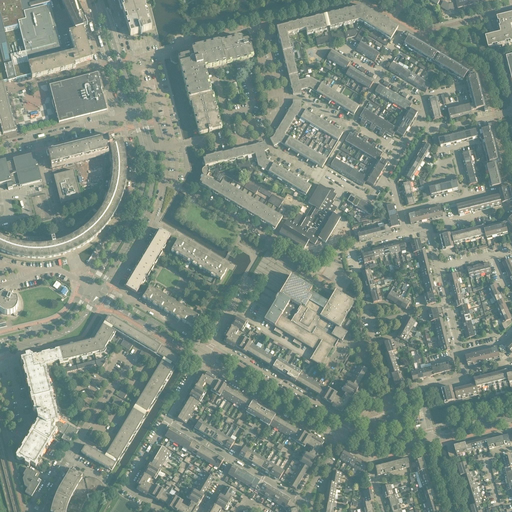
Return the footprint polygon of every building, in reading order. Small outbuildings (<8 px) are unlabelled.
[(0,0),(0,123),(0,124),(1,126),(2,132),(3,135),(4,135),(8,134),(10,133),(16,132),(15,131),(14,124),(11,115),(10,109),(8,101),(4,88),(3,83),(8,82),(8,83),(9,83),(9,81),(5,67),(6,66),(6,67),(7,67),(7,68),(8,68),(9,68),(10,68),(10,67),(10,66),(11,66),(10,65),(12,65),(15,80),(16,81),(16,80),(31,76),(28,64),(27,58),(27,57),(61,49),(60,48),(57,34),(57,33),(56,30),(56,29),(55,28),(54,22),(54,21),(53,20),(53,19),(53,18),(50,7),(48,0),(0,0)] [(60,0),(62,3),(61,3),(64,10),(65,9),(68,14),(71,21),(73,26),(74,28),(73,28),(73,30),(70,31),(71,33),(82,30),(83,29),(82,29),(87,26),(85,22),(82,18),(79,11),(73,0),(60,0)] [(117,0),(119,5),(121,4),(125,18),(126,18),(127,22),(126,22),(130,36),(138,33),(137,28),(138,28),(140,34),(141,34),(142,34),(142,33),(140,27),(141,27),(143,32),(151,30),(149,23),(147,23),(147,21),(149,20),(147,16),(146,16),(145,12),(146,12),(142,0),(117,0)] [(428,0),(438,5),(440,1),(443,2),(440,7),(448,12),(455,10),(453,5),(457,5),(458,9),(479,4),(477,0),(481,0),(481,1),(485,0),(428,0)] [(358,7),(347,10),(346,10),(349,23),(359,21),(362,6),(358,7)] [(365,8),(362,6),(359,21),(360,21),(370,27),(376,15),(364,8),(365,8)] [(343,11),(334,13),(330,14),(326,15),(330,28),(349,23),(346,10),(343,11)] [(499,27),(500,31),(511,28),(511,26),(511,25),(511,20),(510,14),(497,17),(498,22),(499,22),(501,26),(499,27)] [(388,22),(389,22),(388,21),(387,20),(386,20),(385,21),(376,15),(370,27),(391,40),(398,28),(388,22)] [(322,16),(319,17),(315,18),(306,21),(305,20),(303,21),(305,30),(307,34),(326,29),(322,16)] [(296,23),(292,24),(292,23),(288,24),(288,25),(285,26),(287,34),(305,30),(303,21),(301,21),(302,22),(298,22),(295,22),(296,23)] [(288,37),(287,34),(285,26),(276,28),(279,39),(278,39),(279,42),(280,41),(282,52),(291,50),(288,37)] [(511,28),(500,31),(501,33),(499,34),(502,45),(506,44),(506,43),(510,41),(511,43),(511,42),(511,28)] [(356,29),(345,32),(346,39),(355,37),(357,34),(356,29)] [(362,29),(360,30),(376,39),(377,38),(362,29)] [(82,30),(71,33),(68,34),(69,37),(74,53),(32,64),(28,64),(31,76),(32,79),(75,68),(75,65),(92,60),(82,30)] [(360,31),(355,39),(360,42),(365,34),(360,31)] [(342,32),(331,35),(333,42),(344,39),(342,32)] [(468,70),(443,55),(409,35),(408,34),(405,33),(404,35),(408,37),(403,44),(408,47),(407,49),(412,52),(413,50),(417,53),(416,54),(422,57),(422,56),(427,58),(426,60),(434,65),(435,63),(439,66),(438,67),(443,70),(444,69),(448,71),(447,73),(452,76),(453,74),(457,77),(457,78),(462,81),(468,70)] [(486,37),(489,48),(493,47),(493,46),(497,45),(498,46),(502,45),(499,34),(494,35),(494,34),(491,35),(491,36),(486,37)] [(316,39),(317,46),(329,43),(327,36),(316,39)] [(220,126),(212,94),(211,94),(205,73),(205,69),(251,58),(250,56),(253,56),(251,47),(252,47),(251,40),(250,41),(249,37),(248,37),(238,39),(238,37),(191,49),(191,50),(190,50),(189,52),(187,51),(182,52),(181,54),(177,51),(172,53),(170,57),(171,62),(175,64),(180,63),(191,107),(192,107),(198,132),(200,131),(200,134),(209,132),(209,133),(210,134),(212,134),(211,132),(220,130),(219,126),(220,126)] [(377,38),(376,40),(387,46),(388,44),(384,42),(377,38)] [(356,50),(360,53),(365,45),(360,42),(356,50)] [(365,45),(360,53),(365,56),(370,48),(365,45)] [(370,48),(365,56),(370,59),(375,51),(370,48)] [(297,74),(291,50),(282,52),(285,63),(284,63),(285,66),(286,65),(288,76),(297,74)] [(327,59),(331,61),(336,54),(331,51),(327,59)] [(375,51),(370,59),(375,62),(379,54),(375,51)] [(341,56),(336,54),(331,61),(336,64),(341,56)] [(345,59),(341,56),(336,64),(341,67),(345,59)] [(350,62),(345,59),(341,67),(346,70),(350,62)] [(388,70),(393,73),(397,65),(395,63),(396,62),(394,61),(394,60),(388,70)] [(397,65),(393,73),(397,75),(402,68),(397,65)] [(345,75),(350,78),(355,70),(350,67),(345,75)] [(402,68),(397,75),(402,78),(407,70),(402,68)] [(360,73),(355,70),(350,78),(355,81),(360,73)] [(407,70),(402,78),(407,81),(411,73),(407,70)] [(364,76),(360,73),(355,81),(360,84),(364,76)] [(411,73),(407,81),(411,84),(416,76),(411,73)] [(97,74),(50,86),(53,99),(52,100),(52,101),(52,103),(52,105),(53,107),(54,109),(54,110),(55,110),(56,111),(59,123),(107,111),(103,96),(102,96),(100,90),(101,89),(97,74)] [(301,90),(299,81),(297,74),(288,76),(291,87),(290,87),(291,89),(292,89),(293,93),(293,95),(301,95),(301,90)] [(472,104),(470,105),(469,105),(470,109),(470,111),(471,111),(483,108),(484,109),(484,112),(487,111),(486,108),(484,98),(482,89),(480,83),(479,78),(478,75),(466,78),(467,84),(469,83),(470,88),(468,89),(470,94),(471,94),(473,99),(471,99),(472,104)] [(369,78),(364,76),(360,84),(364,86),(369,78)] [(416,76),(411,84),(416,87),(421,79),(416,76)] [(311,78),(299,81),(301,90),(309,88),(316,93),(321,85),(311,78)] [(374,81),(369,78),(364,86),(369,89),(374,81)] [(421,79),(416,87),(421,89),(425,81),(421,79)] [(425,81),(421,89),(425,92),(430,84),(425,81)] [(374,92),(379,95),(384,87),(379,84),(374,92)] [(321,85),(316,93),(325,98),(330,90),(321,85)] [(389,90),(384,87),(379,95),(384,98),(389,90)] [(330,90),(325,98),(335,104),(340,95),(330,90)] [(393,93),(389,90),(384,98),(388,101),(393,93)] [(398,96),(393,93),(388,101),(393,104),(398,96)] [(340,95),(335,104),(344,109),(349,101),(340,95)] [(402,98),(398,96),(393,104),(398,106),(402,98)] [(407,101),(402,98),(398,106),(402,109),(407,101)] [(288,112),(282,121),(290,126),(296,117),(300,119),(305,111),(301,108),(301,101),(292,101),(292,105),(289,109),(288,111),(288,112)] [(349,101),(344,109),(354,115),(359,107),(349,101)] [(407,101),(402,109),(406,111),(407,112),(408,111),(409,109),(409,108),(410,108),(412,104),(411,103),(407,101)] [(409,109),(410,108),(409,108),(409,109),(408,111),(407,112),(406,113),(411,116),(414,118),(417,113),(409,109)] [(366,121),(369,123),(374,115),(364,109),(359,117),(362,119),(360,123),(364,126),(366,121)] [(453,109),(447,111),(447,110),(445,111),(446,117),(449,116),(450,120),(455,118),(453,109)] [(315,117),(305,111),(300,119),(310,125),(315,117)] [(411,116),(406,113),(403,118),(411,123),(414,118),(411,116)] [(383,121),(374,115),(369,123),(371,125),(369,129),(373,131),(375,127),(378,129),(383,121)] [(310,125),(300,119),(296,117),(290,126),(285,135),(289,138),(299,143),(308,149),(318,155),(327,160),(334,147),(337,143),(338,142),(329,136),(319,131),(310,125)] [(324,122),(315,117),(310,125),(319,131),(324,122)] [(411,123),(403,118),(401,123),(408,128),(411,123)] [(280,143),(284,146),(289,138),(285,135),(290,126),(282,121),(277,131),(276,130),(275,132),(276,133),(273,138),(270,139),(274,147),(280,143)] [(392,126),(383,121),(378,129),(381,130),(378,134),(382,137),(385,133),(387,134),(392,126)] [(334,128),(324,122),(319,131),(329,136),(334,128)] [(408,128),(401,123),(398,127),(406,132),(408,128)] [(488,128),(477,131),(476,131),(475,132),(476,134),(477,137),(478,137),(480,137),(482,142),(483,141),(484,146),(483,147),(484,152),(486,152),(487,157),(485,157),(488,166),(486,166),(487,171),(485,172),(487,178),(489,177),(490,182),(488,182),(489,188),(503,185),(503,184),(506,184),(506,181),(502,182),(501,182),(497,164),(500,163),(496,147),(491,128),(490,123),(487,124),(488,128)] [(396,128),(392,126),(387,134),(390,136),(391,136),(392,137),(393,136),(394,133),(395,132),(396,130),(397,129),(396,128)] [(406,132),(398,127),(397,129),(396,130),(395,132),(394,133),(395,132),(403,137),(406,132)] [(343,133),(334,128),(329,136),(338,142),(343,133)] [(345,142),(354,148),(359,140),(356,138),(359,134),(355,131),(352,136),(349,134),(345,142)] [(64,163),(108,152),(108,150),(110,149),(110,151),(111,151),(112,153),(111,154),(112,164),(109,164),(110,167),(113,167),(112,177),(109,177),(109,180),(112,180),(110,190),(107,189),(106,192),(109,193),(108,196),(107,198),(118,203),(119,201),(120,197),(121,194),(123,188),(124,182),(124,179),(125,173),(125,167),(125,164),(124,157),(123,151),(122,148),(120,142),(114,144),(113,139),(114,139),(113,136),(107,138),(108,139),(105,140),(48,154),(52,170),(65,167),(64,163)] [(362,141),(359,140),(354,148),(363,153),(368,145),(366,144),(368,139),(364,137),(362,141)] [(299,143),(289,138),(284,146),(294,152),(299,143)] [(268,150),(264,142),(263,143),(259,144),(256,144),(256,145),(245,148),(247,156),(255,154),(264,152),(268,150)] [(308,149),(299,143),(294,152),(303,157),(308,149)] [(371,147),(368,145),(363,153),(373,159),(377,151),(375,149),(377,145),(373,143),(371,147)] [(423,143),(420,148),(428,153),(429,150),(431,151),(432,149),(423,143)] [(247,156),(245,148),(235,150),(232,150),(232,151),(221,154),(223,162),(247,156)] [(420,148),(417,152),(425,157),(428,153),(420,148)] [(318,155),(308,149),(303,157),(313,163),(318,155)] [(377,151),(373,159),(376,161),(377,161),(378,160),(379,159),(379,158),(380,157),(382,154),(381,153),(377,151)] [(273,164),(266,160),(264,152),(255,154),(258,166),(268,172),(273,164)] [(417,152),(414,157),(422,162),(425,157),(417,152)] [(0,186),(7,185),(8,190),(12,189),(42,182),(35,154),(0,163),(0,186)] [(223,162),(221,154),(216,155),(216,154),(213,155),(213,156),(203,158),(205,167),(208,166),(223,162)] [(327,160),(318,155),(313,163),(322,168),(327,160)] [(380,158),(380,157),(379,158),(379,159),(378,160),(377,161),(376,163),(381,166),(384,168),(387,163),(380,158)] [(414,157),(411,162),(419,166),(422,162),(414,157)] [(330,167),(335,170),(339,162),(334,159),(330,167)] [(239,171),(250,168),(249,162),(238,164),(239,171)] [(339,162),(335,170),(339,173),(344,165),(339,162)] [(411,162),(409,166),(417,171),(419,166),(411,162)] [(381,166),(376,163),(374,168),(379,171),(382,172),(384,168),(381,166)] [(278,178),(283,170),(273,164),(268,172),(278,178)] [(344,165),(339,173),(344,175),(349,167),(344,165)] [(409,166),(406,171),(414,176),(417,171),(409,166)] [(349,167),(344,175),(348,178),(353,170),(349,167)] [(379,171),(374,168),(371,172),(376,175),(379,177),(382,172),(379,171)] [(354,169),(353,170),(348,178),(353,181),(358,173),(355,171),(356,170),(354,169)] [(287,184),(292,176),(283,170),(278,178),(287,184)] [(81,199),(74,171),(54,176),(61,204),(81,199)] [(411,181),(414,176),(406,171),(403,176),(411,181)] [(231,180),(234,176),(227,172),(220,174),(217,179),(220,181),(222,177),(226,176),(231,180)] [(376,175),(371,172),(368,177),(373,180),(376,182),(379,177),(376,175)] [(358,173),(353,181),(358,184),(362,176),(358,173)] [(220,186),(206,178),(203,176),(199,184),(208,190),(210,192),(211,191),(215,194),(220,186)] [(243,187),(245,183),(234,176),(232,180),(243,187)] [(297,190),(302,181),(292,176),(287,184),(297,190)] [(366,178),(362,176),(358,184),(361,186),(363,187),(365,183),(364,183),(365,181),(366,180),(367,178),(366,178)] [(373,180),(368,177),(367,179),(367,178),(366,180),(365,181),(364,183),(365,183),(365,182),(373,187),(376,182),(373,180)] [(255,194),(260,187),(248,180),(244,187),(255,194)] [(306,195),(311,187),(302,181),(297,190),(306,195)] [(227,201),(234,189),(222,182),(220,186),(215,194),(227,201)] [(336,195),(333,193),(335,191),(331,188),(329,191),(325,188),(319,185),(308,203),(312,206),(305,218),(298,214),(292,223),(287,220),(279,234),(304,249),(306,245),(310,247),(312,246),(313,245),(315,244),(317,245),(319,245),(321,241),(325,243),(340,218),(333,214),(337,208),(332,205),(334,202),(333,201),(336,195)] [(498,196),(477,201),(456,206),(458,215),(500,204),(499,200),(500,199),(501,199),(502,203),(509,202),(509,201),(511,200),(511,199),(511,200),(508,188),(508,187),(498,190),(499,194),(498,194),(498,195),(498,196)] [(269,198),(271,194),(260,188),(258,191),(269,198)] [(239,208),(246,197),(234,189),(227,201),(239,208)] [(347,202),(351,205),(356,197),(351,194),(347,202)] [(279,208),(283,201),(272,195),(268,202),(279,208)] [(251,215),(258,204),(246,197),(239,208),(251,215)] [(361,200),(356,197),(351,205),(356,207),(361,200)] [(73,250),(78,247),(83,244),(86,243),(91,239),(96,235),(98,233),(102,228),(106,224),(108,221),(111,216),(114,211),(116,208),(118,204),(118,203),(107,198),(106,199),(105,203),(102,201),(101,204),(103,205),(101,210),(98,214),(96,212),(94,214),(96,216),(93,220),(90,224),(87,222),(85,224),(84,223),(77,229),(77,230),(75,231),(74,230),(70,233),(72,237),(68,239),(65,240),(61,242),(59,237),(54,239),(52,239),(47,240),(42,241),(42,245),(39,245),(34,245),(29,245),(26,245),(21,244),(16,243),(17,240),(14,239),(13,242),(8,240),(4,238),(5,235),(2,234),(1,237),(0,236),(0,249),(4,251),(10,253),(13,254),(18,256),(24,257),(34,258),(41,258),(49,257),(55,256),(64,253),(73,250)] [(365,202),(361,200),(356,207),(361,210),(365,202)] [(370,205),(365,202),(361,210),(365,213),(370,205)] [(263,223),(270,211),(258,204),(251,215),(263,223)] [(375,208),(370,205),(365,213),(370,216),(375,208)] [(275,230),(282,218),(270,211),(263,223),(275,230)] [(454,244),(486,237),(487,239),(487,238),(490,238),(508,233),(505,224),(484,229),(483,226),(472,228),(473,230),(463,232),(463,231),(452,234),(453,240),(452,240),(450,234),(440,237),(443,249),(446,249),(446,250),(454,248),(452,243),(454,243),(454,244)] [(160,230),(153,241),(164,248),(166,243),(165,243),(167,241),(170,236),(160,230)] [(187,246),(182,243),(179,242),(180,241),(178,240),(178,241),(177,240),(171,251),(183,258),(189,248),(189,247),(188,246),(187,246)] [(413,253),(416,253),(422,251),(421,247),(422,247),(420,242),(420,243),(419,240),(410,242),(413,253)] [(164,248),(153,241),(143,259),(153,265),(164,248)] [(399,242),(398,242),(400,252),(406,251),(405,248),(407,247),(406,243),(404,244),(403,242),(400,243),(399,242)] [(199,253),(194,250),(191,249),(191,248),(190,247),(190,248),(189,248),(183,258),(194,265),(201,254),(200,254),(201,254),(199,253)] [(362,255),(364,264),(375,261),(374,258),(374,259),(372,252),(372,253),(369,253),(364,254),(364,255),(362,255)] [(211,261),(208,259),(203,256),(203,255),(201,254),(201,255),(201,254),(194,265),(207,272),(213,262),(213,261),(212,260),(211,261)] [(153,265),(143,259),(133,276),(143,282),(153,265)] [(503,263),(505,268),(511,265),(511,262),(511,260),(503,263)] [(226,270),(215,263),(216,263),(214,262),(213,262),(207,272),(220,280),(222,277),(223,277),(225,274),(224,274),(226,270)] [(492,275),(489,263),(483,265),(486,273),(486,276),(492,275)] [(478,266),(473,267),(475,276),(476,279),(481,278),(480,275),(478,266)] [(362,277),(362,278),(372,276),(370,270),(361,273),(362,276),(362,277)] [(133,276),(129,282),(126,287),(136,294),(139,289),(138,288),(139,286),(140,287),(143,282),(133,276)] [(339,328),(347,314),(355,302),(335,291),(328,303),(315,295),(315,294),(314,293),(313,293),(313,294),(310,292),(312,288),(291,276),(279,295),(278,295),(277,296),(276,297),(276,298),(275,299),(275,300),(275,301),(264,321),(276,328),(274,331),(281,336),(283,332),(295,339),(293,343),(300,347),(302,344),(312,350),(313,348),(316,350),(310,360),(321,366),(322,365),(325,367),(330,360),(326,358),(337,339),(340,340),(339,342),(341,343),(347,332),(339,328)] [(499,290),(496,285),(488,288),(491,293),(499,290)] [(159,293),(151,288),(152,288),(150,287),(150,288),(149,287),(143,298),(155,305),(161,294),(161,293),(160,293),(159,293)] [(370,293),(371,296),(370,297),(371,301),(372,301),(373,303),(382,301),(379,290),(376,291),(370,293)] [(499,290),(491,293),(493,298),(501,295),(499,290)] [(389,301),(391,302),(396,294),(391,291),(386,299),(390,301),(389,301)] [(7,301),(5,295),(2,296),(0,297),(0,312),(1,313),(4,315),(7,315),(10,315),(13,314),(15,317),(18,314),(20,310),(21,306),(21,302),(19,298),(16,294),(14,297),(12,296),(13,296),(10,294),(8,301),(7,301)] [(162,294),(161,294),(155,305),(166,312),(173,301),(172,301),(173,300),(171,300),(163,295),(162,294)] [(396,294),(391,302),(392,303),(393,302),(396,304),(400,296),(396,294)] [(501,295),(493,298),(495,303),(503,300),(501,295)] [(400,296),(396,304),(399,306),(399,307),(400,308),(405,299),(400,296)] [(410,302),(405,299),(400,308),(402,308),(407,311),(409,308),(407,306),(410,302)] [(503,300),(495,303),(497,308),(505,305),(503,300)] [(180,306),(177,304),(175,302),(173,301),(166,312),(178,319),(184,308),(182,306),(180,305),(180,306)] [(505,305),(497,308),(499,313),(507,310),(505,305)] [(187,310),(184,308),(178,319),(192,327),(194,323),(195,324),(197,321),(196,321),(198,317),(189,311),(189,310),(187,309),(187,310)] [(507,310),(499,313),(501,318),(510,314),(507,310)] [(510,314),(501,318),(504,323),(502,324),(504,328),(505,330),(511,323),(511,322),(511,320),(510,314)] [(129,328),(109,315),(104,323),(125,336),(129,328)] [(233,348),(235,345),(236,346),(237,347),(241,349),(241,350),(245,353),(246,352),(251,344),(242,338),(241,340),(240,339),(239,339),(235,336),(237,332),(238,331),(239,330),(241,331),(244,327),(247,322),(237,316),(234,321),(235,322),(232,327),(231,328),(229,327),(223,336),(227,338),(225,343),(233,348)] [(412,317),(409,316),(406,321),(405,320),(404,322),(413,327),(415,322),(411,319),(412,317)] [(404,324),(403,325),(402,327),(410,332),(413,327),(404,322),(403,324),(404,324)] [(103,325),(94,340),(103,352),(105,349),(114,332),(103,325)] [(402,327),(401,330),(400,330),(399,331),(407,336),(410,332),(402,327)] [(132,329),(129,328),(125,336),(139,344),(144,336),(135,331),(135,330),(133,329),(132,329)] [(399,333),(398,334),(397,337),(405,341),(407,336),(399,331),(398,333),(399,333)] [(144,337),(144,336),(139,344),(140,344),(154,353),(159,345),(156,344),(156,343),(154,342),(144,337)] [(103,352),(94,340),(83,343),(86,356),(100,352),(100,353),(103,352)] [(123,340),(120,345),(129,351),(132,346),(123,340)] [(392,340),(384,343),(384,345),(384,346),(385,350),(386,350),(387,353),(393,352),(396,351),(392,340)] [(59,349),(62,362),(86,356),(83,343),(73,345),(69,345),(70,346),(59,349)] [(246,352),(251,355),(256,346),(251,344),(246,352)] [(179,358),(159,345),(154,353),(175,365),(179,358)] [(256,346),(251,355),(255,357),(260,349),(256,346)] [(59,422),(55,404),(54,404),(53,399),(54,399),(51,390),(50,391),(49,385),(50,385),(48,377),(47,377),(46,372),(47,372),(45,365),(59,361),(60,364),(63,363),(62,362),(59,349),(55,350),(55,351),(50,352),(50,351),(41,353),(42,354),(36,356),(36,355),(32,356),(32,357),(30,357),(30,354),(25,355),(26,358),(21,359),(22,364),(23,364),(24,369),(23,369),(25,377),(26,377),(27,382),(29,391),(30,390),(31,396),(30,396),(32,404),(33,404),(34,406),(32,407),(32,409),(33,409),(34,414),(36,413),(38,420),(36,423),(34,424),(33,427),(33,428),(29,436),(27,436),(25,439),(26,440),(21,447),(20,448),(18,451),(19,452),(16,457),(17,459),(16,459),(19,461),(20,461),(21,460),(22,461),(22,460),(27,462),(25,464),(29,467),(30,464),(35,467),(38,463),(39,463),(41,460),(41,459),(45,452),(57,431),(63,435),(61,439),(67,442),(68,443),(69,442),(70,442),(73,436),(75,437),(78,431),(66,423),(65,425),(59,422)] [(260,349),(255,357),(259,360),(264,351),(260,349)] [(156,360),(141,351),(138,356),(152,365),(156,360)] [(264,351),(259,360),(264,362),(269,354),(264,351)] [(384,354),(385,357),(385,358),(385,360),(395,357),(393,352),(387,353),(384,354)] [(269,354),(264,362),(268,365),(273,357),(269,354)] [(268,365),(273,368),(278,359),(273,357),(268,365)] [(105,363),(104,359),(95,361),(96,365),(102,368),(105,363)] [(301,373),(289,366),(288,366),(278,359),(273,368),(272,369),(277,372),(277,371),(283,374),(284,375),(283,376),(286,378),(287,376),(291,379),(290,380),(295,383),(296,381),(301,373)] [(96,365),(94,361),(77,365),(78,370),(96,365)] [(162,361),(152,377),(164,384),(174,367),(162,361)] [(396,362),(388,365),(389,368),(388,368),(388,370),(398,367),(396,362)] [(367,370),(359,365),(356,370),(364,375),(367,370)] [(364,375),(356,370),(353,374),(362,379),(364,375)] [(455,390),(455,393),(457,399),(478,394),(477,389),(509,381),(509,383),(511,382),(511,372),(507,374),(506,370),(495,373),(495,374),(490,375),(485,377),(485,375),(474,378),(476,385),(455,390)] [(399,372),(391,375),(392,378),(391,379),(393,383),(394,385),(403,383),(399,372)] [(216,382),(217,379),(216,379),(207,373),(204,377),(200,375),(195,384),(197,385),(196,387),(193,392),(192,391),(189,396),(190,397),(199,402),(205,392),(206,391),(203,389),(206,385),(211,388),(212,388),(211,390),(220,396),(225,387),(226,386),(221,383),(220,384),(216,382)] [(296,381),(300,384),(305,376),(301,373),(296,381)] [(362,379),(353,374),(351,378),(359,383),(362,379)] [(305,376),(300,384),(304,387),(309,378),(305,376)] [(152,377),(145,389),(156,396),(164,384),(152,377)] [(309,378),(304,387),(309,389),(314,381),(309,378)] [(359,383),(351,378),(348,383),(356,388),(359,383)] [(314,381),(309,389),(313,392),(318,384),(314,381)] [(348,383),(343,392),(351,397),(354,393),(355,393),(358,389),(356,388),(348,383)] [(318,384),(313,392),(317,395),(322,386),(318,384)] [(317,395),(322,397),(327,389),(322,386),(317,395)] [(129,391),(122,387),(117,396),(123,400),(129,391)] [(229,390),(225,387),(220,396),(224,398),(229,390)] [(442,389),(442,390),(445,402),(448,401),(448,402),(455,400),(452,387),(442,389)] [(146,413),(156,396),(145,389),(135,406),(146,413)] [(336,394),(327,389),(322,397),(321,399),(326,401),(327,400),(331,403),(336,394)] [(229,390),(224,398),(229,401),(234,393),(229,390)] [(234,393),(229,401),(233,404),(238,395),(234,393)] [(238,395),(233,404),(238,406),(243,398),(238,395)] [(347,410),(352,401),(344,396),(341,400),(337,397),(332,407),(340,412),(343,408),(347,410)] [(190,397),(189,400),(188,401),(196,406),(199,402),(190,397)] [(122,402),(115,398),(110,406),(117,410),(122,402)] [(243,398),(238,406),(242,409),(247,401),(243,398)] [(188,401),(185,406),(194,411),(196,406),(188,401)] [(247,401),(242,409),(246,412),(251,403),(247,401)] [(257,405),(252,402),(251,403),(246,412),(260,419),(269,425),(274,417),(275,416),(270,413),(270,414),(264,411),(263,410),(264,409),(261,407),(260,408),(256,406),(257,405)] [(185,406),(184,409),(183,410),(191,415),(194,411),(185,406)] [(133,409),(123,426),(134,433),(144,416),(133,409)] [(183,410),(180,414),(188,419),(191,415),(183,410)] [(180,414),(178,417),(177,419),(186,424),(188,419),(180,414)] [(279,420),(274,417),(269,425),(274,428),(279,420)] [(204,423),(199,420),(196,425),(194,429),(199,432),(201,428),(204,423)] [(283,422),(279,420),(274,428),(278,431),(283,422)] [(287,425),(283,422),(278,431),(283,433),(287,425)] [(204,423),(201,428),(199,432),(203,434),(208,426),(204,423)] [(170,440),(172,435),(175,431),(170,429),(171,427),(168,425),(164,431),(167,433),(165,437),(170,440)] [(292,427),(287,425),(283,433),(287,436),(292,427)] [(123,426),(116,438),(127,445),(134,433),(123,426)] [(212,428),(208,426),(203,434),(207,437),(210,433),(212,428)] [(296,430),(292,427),(287,436),(291,439),(296,430)] [(212,428),(210,433),(207,437),(212,439),(214,435),(217,431),(212,428)] [(296,430),(291,439),(296,441),(301,433),(296,430)] [(175,431),(172,435),(170,440),(174,442),(177,438),(179,434),(175,431)] [(217,431),(214,435),(212,439),(216,442),(218,438),(221,434),(217,431)] [(301,433),(296,441),(305,447),(310,438),(306,435),(306,434),(301,431),(301,433)] [(179,434),(177,438),(174,442),(178,445),(181,441),(183,436),(179,434)] [(221,434),(218,438),(216,442),(220,445),(225,436),(221,434)] [(91,436),(88,441),(102,449),(105,444),(91,436)] [(183,436),(181,441),(178,445),(183,448),(188,439),(183,436)] [(230,439),(225,436),(220,445),(225,447),(227,443),(230,439)] [(314,437),(308,446),(312,448),(310,453),(318,458),(322,451),(319,449),(321,447),(320,446),(322,442),(314,437)] [(117,461),(127,445),(116,438),(106,455),(117,461)] [(192,442),(188,439),(183,448),(187,450),(192,442)] [(230,439),(227,443),(225,447),(229,450),(232,446),(234,442),(230,439)] [(197,445),(192,442),(187,450),(192,453),(194,449),(197,445)] [(457,445),(454,446),(457,455),(467,452),(465,443),(462,444),(461,443),(457,445)] [(88,457),(91,459),(96,451),(85,445),(81,453),(86,456),(85,456),(88,458),(88,457)] [(197,445),(194,449),(192,453),(196,455),(201,447),(197,445)] [(162,447),(159,452),(167,457),(170,452),(162,447)] [(206,450),(201,447),(196,455),(201,458),(203,454),(206,450)] [(248,450),(244,447),(241,452),(239,456),(243,458),(248,450)] [(206,450),(203,454),(201,458),(205,461),(207,456),(210,452),(206,450)] [(253,453),(248,450),(243,458),(248,461),(253,453)] [(116,464),(96,451),(91,459),(111,471),(116,464)] [(347,453),(343,451),(339,459),(344,462),(349,454),(347,453)] [(159,452),(156,456),(165,461),(167,457),(159,452)] [(210,452),(207,456),(205,461),(209,463),(214,455),(210,452)] [(257,455),(253,453),(248,461),(252,464),(257,455)] [(314,459),(306,453),(300,463),(309,468),(310,469),(313,464),(312,463),(314,459)] [(350,454),(349,454),(344,462),(348,465),(353,457),(350,455),(350,454)] [(219,458),(214,455),(209,463),(214,466),(216,462),(219,458)] [(262,458),(257,455),(252,464),(257,466),(259,462),(262,458)] [(156,456),(154,460),(162,466),(165,461),(156,456)] [(356,459),(353,457),(348,465),(353,468),(358,459),(356,458),(356,459)] [(219,458),(216,462),(214,466),(218,469),(221,464),(223,460),(219,458)] [(262,458),(259,462),(257,466),(261,469),(266,461),(262,458)] [(403,459),(401,460),(403,469),(409,468),(408,463),(410,462),(409,458),(403,460),(403,459)] [(360,460),(358,459),(353,468),(358,470),(362,462),(359,460),(360,460)] [(423,459),(414,462),(417,472),(426,469),(425,466),(426,466),(424,461),(423,461),(423,459)] [(154,460),(151,465),(159,470),(162,466),(154,460)] [(270,463),(266,461),(261,469),(265,472),(270,463)] [(362,462),(358,470),(365,474),(366,471),(365,470),(368,464),(366,463),(365,464),(362,462)] [(469,473),(466,462),(457,465),(458,469),(458,470),(459,470),(461,476),(463,475),(469,473)] [(275,466),(270,463),(265,472),(270,474),(272,470),(275,466)] [(309,468),(300,463),(298,467),(306,472),(309,468)] [(153,487),(148,484),(151,479),(151,478),(154,479),(159,470),(151,465),(150,464),(147,469),(148,470),(145,474),(144,473),(144,474),(143,475),(142,475),(136,484),(140,486),(137,491),(146,496),(147,494),(148,495),(149,496),(150,494),(154,497),(153,498),(158,501),(159,500),(164,491),(155,486),(154,488),(153,487)] [(233,466),(230,470),(228,474),(232,477),(235,473),(237,469),(233,466)] [(275,466),(272,470),(270,474),(274,477),(279,469),(275,466)] [(306,472),(298,467),(295,471),(303,476),(306,472)] [(32,497),(41,481),(35,477),(37,474),(27,468),(23,475),(24,476),(23,479),(24,486),(28,488),(25,493),(32,497)] [(80,511),(82,507),(85,501),(73,494),(82,478),(82,477),(74,472),(75,471),(72,469),(71,469),(71,470),(59,490),(56,495),(54,501),(52,508),(50,511),(80,511)] [(237,469),(235,473),(232,477),(237,480),(239,475),(242,471),(237,469)] [(279,480),(284,471),(279,469),(274,477),(279,480)] [(337,470),(333,469),(332,475),(331,475),(331,477),(341,479),(342,473),(336,472),(337,470)] [(242,471),(239,475),(237,480),(241,482),(246,474),(242,471)] [(303,476),(295,471),(292,476),(301,481),(303,476)] [(473,477),(472,472),(469,473),(463,475),(465,479),(464,480),(473,477)] [(213,478),(205,473),(202,477),(210,482),(213,478)] [(250,477),(246,474),(241,482),(245,485),(250,477)] [(428,474),(419,477),(420,483),(429,480),(428,476),(429,476),(428,474)] [(301,481),(292,476),(290,480),(298,485),(301,481)] [(210,482),(202,477),(199,482),(208,487),(210,482)] [(255,479),(250,477),(245,485),(250,488),(255,479)] [(83,480),(82,478),(73,494),(85,501),(86,501),(88,501),(88,502),(91,501),(92,500),(93,499),(94,498),(94,497),(94,496),(94,495),(93,493),(103,491),(104,489),(103,487),(103,486),(102,485),(102,484),(101,484),(100,483),(100,482),(99,482),(98,481),(97,480),(96,480),(95,479),(94,479),(93,479),(92,478),(91,478),(90,478),(89,478),(87,479),(85,479),(83,480)] [(259,482),(255,479),(250,488),(254,490),(257,486),(259,482)] [(298,485),(290,480),(287,485),(295,490),(298,485)] [(208,487),(199,482),(197,486),(205,491),(208,487)] [(259,482),(257,486),(254,490),(259,493),(261,489),(264,485),(259,482)] [(477,488),(475,482),(466,485),(468,490),(467,490),(467,491),(477,488)] [(381,485),(382,487),(383,491),(382,491),(382,493),(392,490),(390,485),(385,486),(385,484),(381,485)] [(264,485),(261,489),(259,493),(263,496),(266,491),(268,487),(264,485)] [(431,485),(422,488),(424,493),(432,490),(431,487),(432,487),(431,485)] [(205,491),(197,486),(194,491),(202,496),(205,491)] [(235,492),(227,487),(224,492),(232,497),(235,492)] [(268,487),(266,491),(263,496),(267,498),(270,494),(273,490),(268,487)] [(479,487),(477,488),(467,491),(468,491),(470,496),(478,493),(480,492),(479,487)] [(273,490),(270,494),(267,498),(272,501),(274,497),(277,493),(273,490)] [(392,490),(382,493),(383,495),(384,495),(385,498),(388,498),(388,497),(394,495),(393,495),(392,490)] [(432,490),(424,493),(427,503),(433,501),(433,502),(436,501),(435,498),(436,498),(434,493),(433,494),(432,490)] [(164,491),(159,500),(163,502),(168,494),(164,491)] [(204,496),(202,496),(194,491),(191,495),(200,500),(201,501),(204,496)] [(224,492),(221,496),(230,501),(232,497),(224,492)] [(281,495),(277,493),(274,497),(272,501),(276,503),(279,499),(281,495)] [(480,498),(478,493),(470,496),(471,500),(470,500),(470,501),(480,498)] [(168,494),(163,502),(168,505),(173,497),(168,494)] [(388,497),(388,498),(389,501),(388,501),(388,503),(398,500),(396,494),(393,495),(394,495),(388,497)] [(196,506),(200,500),(191,495),(189,500),(191,501),(190,503),(187,508),(193,511),(196,511),(198,508),(196,507),(196,506)] [(219,511),(222,509),(224,510),(230,501),(221,496),(220,495),(217,500),(218,501),(214,507),(212,506),(208,511),(219,511)] [(286,498),(281,495),(279,499),(276,503),(281,506),(283,502),(286,498)] [(177,511),(182,502),(173,497),(168,505),(167,506),(172,509),(173,508),(177,511)] [(286,498),(283,502),(281,506),(285,509),(288,505),(287,504),(290,500),(286,498)] [(295,509),(294,505),(296,502),(291,499),(290,500),(287,504),(288,505),(285,509),(287,510),(287,511),(295,509)]
